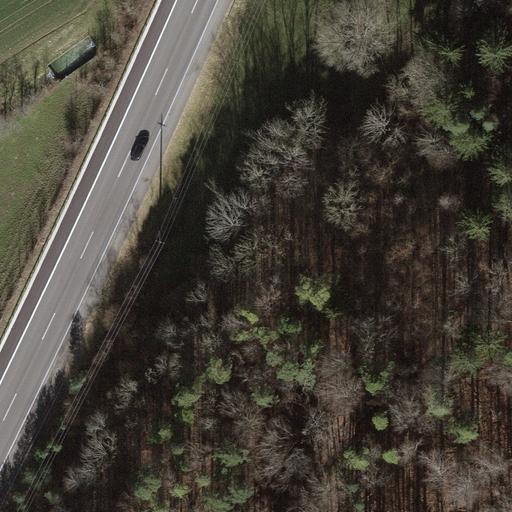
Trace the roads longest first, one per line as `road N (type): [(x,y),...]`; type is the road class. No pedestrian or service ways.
road 1 (trunk): [(198,0),(0,428)]
road 2 (track): [(511,287),(265,511)]
